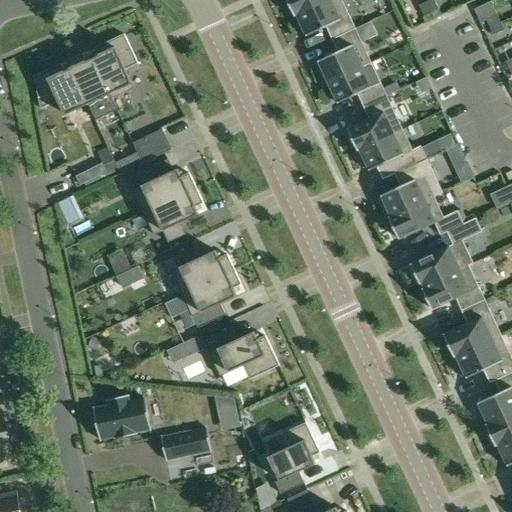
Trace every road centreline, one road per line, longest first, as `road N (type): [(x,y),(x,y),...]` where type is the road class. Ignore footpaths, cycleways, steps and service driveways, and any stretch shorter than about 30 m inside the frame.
road 1 (tertiary): [(198,0),(440,511)]
road 2 (residential): [(0,149),(78,511)]
